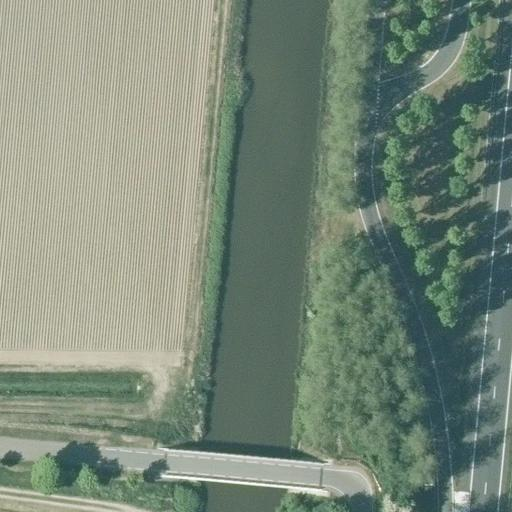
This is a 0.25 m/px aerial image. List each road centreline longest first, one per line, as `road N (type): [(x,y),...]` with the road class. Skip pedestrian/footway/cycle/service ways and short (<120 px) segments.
road 1 (motorway): [(370,109),(368,205),(427,369),(444,511)]
road 2 (motorway): [(511,160),(480,511)]
road 3 (unclassified): [(162,464),(0,451)]
road 4 (unclassified): [(162,464),(320,478)]
road 5 (track): [(0,495),(119,511)]
